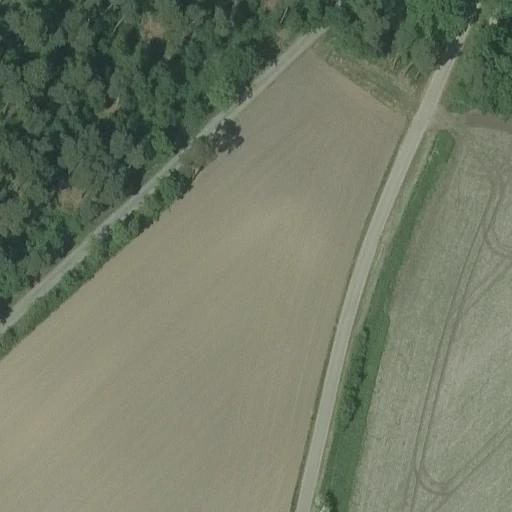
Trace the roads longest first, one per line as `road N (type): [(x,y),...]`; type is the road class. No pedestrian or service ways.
road 1 (unclassified): [(302,511),(342,334),(384,206),(472,0)]
road 2 (track): [(0,330),(338,0)]
